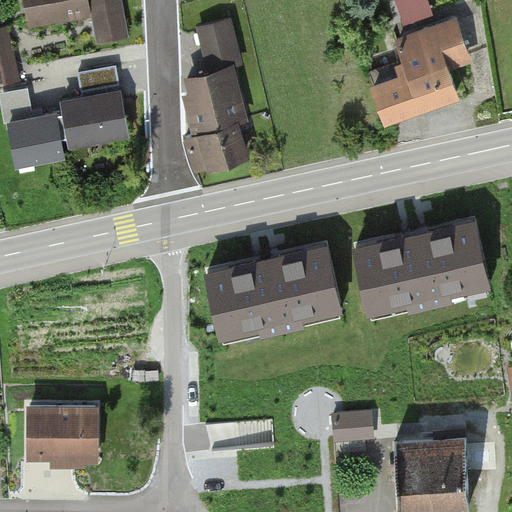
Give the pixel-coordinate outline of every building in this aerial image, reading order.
[(30,0),(34,21),(87,11),(85,0),(30,0)] [(92,0),(100,39),(128,33),(121,0),(92,0)] [(374,86),(385,117),(458,91),(447,61),(468,54),(456,21),(399,41),(406,60),(398,63),(402,76),(374,86)] [(198,132),(186,136),(198,169),(249,152),(239,120),(244,118),(230,64),(238,62),(228,22),(203,28),(215,71),(189,78),(193,91),(189,92),(198,132)] [(17,27),(0,30),(0,86),(29,80),(17,27)] [(70,155),(68,146),(132,136),(125,90),(65,100),(66,108),(10,117),(18,163),(70,155)] [(487,274),(475,218),(358,244),(370,299),(409,290),(412,304),(451,295),(448,283),(487,274)] [(340,300),(327,244),(210,270),(222,325),(261,316),(264,330),(304,321),(301,309),(340,300)] [(108,405),(39,405),(39,462),(108,462),(108,405)] [(374,435),(373,417),(335,420),(336,438),(374,435)] [(395,442),(400,507),(471,503),(467,437),(395,442)]
